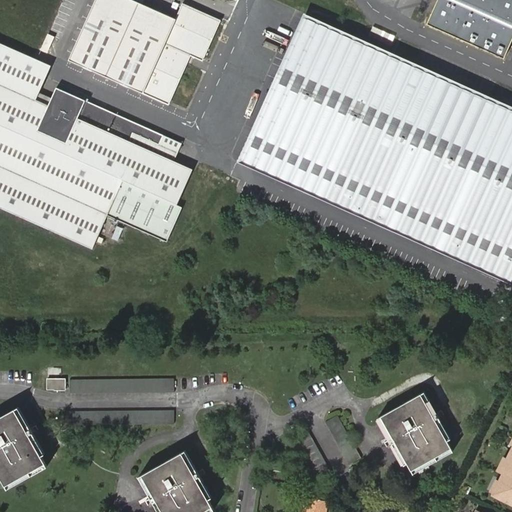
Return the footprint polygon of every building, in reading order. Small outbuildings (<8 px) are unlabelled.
[(177,19),(133,0),(93,0),(68,59),(169,104),(191,54),(204,60),(222,19),(184,3),(177,19)] [(511,38),(511,0),(436,0),(425,25),(502,60),(511,38)] [(234,162),(511,286),(511,107),(301,13),(234,162)] [(49,66),(0,43),(0,206),(93,248),(107,216),(168,243),(184,207),(177,204),(192,169),(173,161),(181,144),(55,88),(51,97),(38,91),(49,66)] [(48,378),(48,388),(66,388),(66,377),(48,378)] [(70,378),(70,392),(176,390),(176,377),(70,378)] [(451,436),(440,417),(437,412),(424,391),(421,393),(448,438),(451,436)] [(452,445),(448,438),(421,393),(382,416),(408,462),(412,468),(452,445)] [(43,451),(32,431),(30,427),(18,406),(15,408),(41,452),(43,451)] [(46,460),(41,452),(15,408),(0,415),(0,475),(5,484),(46,460)] [(70,409),(70,424),(176,422),(176,408),(70,409)] [(325,421),(348,463),(360,457),(337,415),(325,421)] [(408,462),(382,416),(378,418),(391,439),(393,444),(405,464),(408,462)] [(296,438),(320,479),(332,473),(308,431),(296,438)] [(501,471),(491,492),(511,503),(511,442),(499,470),(501,471)] [(454,450),(452,445),(412,468),(414,473),(454,450)] [(212,496),(200,475),(198,470),(186,449),(182,451),(208,498),(212,496)] [(197,511),(212,504),(208,498),(182,451),(143,473),(164,511),(197,511)] [(48,464),(46,460),(5,484),(7,488),(48,464)] [(164,511),(143,473),(139,475),(151,496),(153,501),(159,511),(164,511)] [(324,500),(315,499),(307,497),(304,511),(325,511),(326,511),(322,510),(324,500)]
